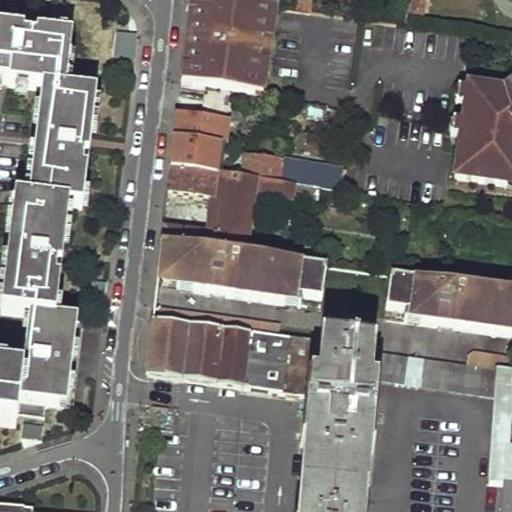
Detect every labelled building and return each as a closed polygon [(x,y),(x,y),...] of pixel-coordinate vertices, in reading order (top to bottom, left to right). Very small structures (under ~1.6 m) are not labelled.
[(189,88),(234,95),(255,98),(258,77),(267,78),(277,8),(255,5),(224,0),(197,0),(195,16),(189,15),(184,65),(183,70),(191,71),(189,88)] [(410,0),(409,14),(423,16),(424,0),(410,0)] [(0,86),(41,91),(65,94),(71,41),(36,36),(35,41),(22,39),(23,35),(0,32),(0,86)] [(189,88),(191,71),(183,70),(182,78),(180,87),(189,88)] [(258,77),(255,98),(264,99),(265,90),(267,78),(258,77)] [(511,86),(503,94),(468,88),(467,90),(465,106),(462,124),(460,140),(454,181),(505,189),(506,181),(511,181),(511,86)] [(467,90),(458,89),(455,105),(465,106),(467,90)] [(26,204),(66,209),(81,211),(86,174),(81,173),(83,160),(88,161),(96,98),(65,94),(41,91),(26,204)] [(177,115),(174,140),(224,148),(228,123),(230,124),(233,102),(205,98),(201,118),(177,115)] [(460,140),(462,124),(453,122),(450,138),(460,140)] [(174,140),(171,170),(220,177),(224,148),(174,140)] [(235,169),(233,179),(322,193),(342,196),(345,172),(244,157),(242,170),(235,169)] [(171,170),(168,196),(217,203),(220,177),(171,170)] [(217,203),(212,237),(164,230),(162,245),(282,262),(284,246),(247,240),(254,196),(319,207),(322,193),(233,179),(220,177),(217,203)] [(0,314),(28,318),(53,321),(57,286),(53,285),(55,273),(58,274),(66,209),(26,204),(14,203),(0,311),(0,314)] [(282,262),(162,245),(158,279),(178,281),(194,284),(193,293),(284,305),(285,296),(302,299),(321,301),(326,268),(309,265),(282,262)] [(284,246),(282,262),(309,265),(312,250),(284,246)] [(511,293),(480,289),(479,289),(479,290),(478,289),(390,277),(385,309),(405,312),(422,315),(420,325),(511,337),(511,328),(511,293)] [(194,284),(178,281),(177,291),(193,293),(194,284)] [(302,299),(285,296),(284,305),(301,308),(302,299)] [(280,325),(158,309),(153,314),(152,322),(278,339),(280,325)] [(422,315),(405,312),(404,323),(420,325),(422,315)] [(21,377),(16,416),(43,419),(45,407),(72,410),(82,324),(53,321),(28,318),(21,377)] [(312,401),(318,345),(278,339),(152,322),(145,377),(179,382),(312,401)] [(372,377),(376,352),(318,345),(312,401),(311,411),(306,410),(305,418),(308,418),(301,480),(300,494),(298,508),(297,511),(362,511),(364,501),(365,487),(372,420),(377,420),(377,414),(373,413),(374,407),(376,391),(370,390),(372,377)] [(508,356),(473,351),(466,357),(466,365),(498,370),(506,371),(508,356)] [(496,394),(498,370),(466,365),(376,352),(372,377),(496,394)] [(509,480),(511,479),(511,371),(506,371),(498,370),(496,394),(489,479),(509,480)] [(16,416),(21,377),(0,374),(0,425),(15,426),(16,416)] [(511,511),(511,479),(509,480),(506,510),(501,509),(500,511),(511,511)]
